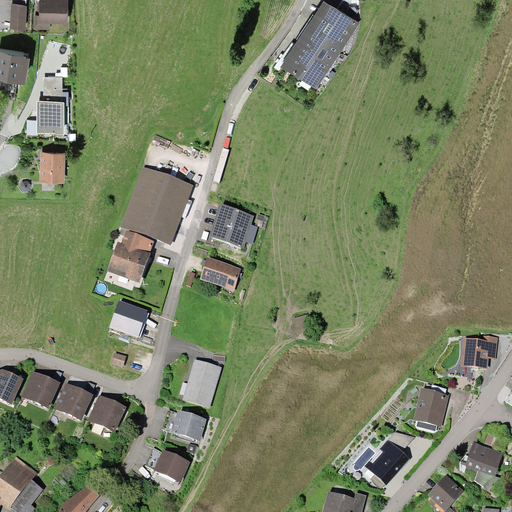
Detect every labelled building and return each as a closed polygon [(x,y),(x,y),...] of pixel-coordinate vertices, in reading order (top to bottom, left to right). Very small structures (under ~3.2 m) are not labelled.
[(39,0),(39,15),(34,15),(34,29),(50,30),(50,23),(68,23),(68,0),(39,0)] [(325,0),(324,2),(337,9),(342,0),(325,0)] [(317,89),(360,23),(337,9),(324,2),(324,1),(314,16),(298,40),(295,45),(292,43),(274,67),(279,71),(281,68),(317,89)] [(11,4),(10,29),(25,31),(27,6),(11,4)] [(298,40),(314,16),(313,15),(296,39),(298,40)] [(0,51),(0,79),(26,85),(30,58),(0,51)] [(62,77),(44,77),(44,101),(63,102),(63,92),(62,77)] [(44,101),(37,101),(37,120),(37,133),(38,133),(54,133),(58,135),(64,135),(65,105),(64,103),(63,102),(44,101)] [(37,133),(37,120),(27,120),(27,135),(38,135),(38,133),(37,133)] [(41,152),(40,182),(64,183),(66,153),(41,152)] [(143,167),(121,227),(171,245),(182,216),(188,199),(194,185),(143,167)] [(193,201),(188,199),(182,216),(186,218),(193,201)] [(244,249),(246,241),(251,224),(254,216),(220,203),(210,236),(244,249)] [(258,227),(251,224),(246,241),(252,244),(258,227)] [(154,241),(126,230),(122,243),(118,242),(107,271),(140,283),(151,253),(150,253),(154,241)] [(205,265),(200,279),(234,291),(241,269),(207,257),(206,260),(205,265)] [(195,273),(191,272),(186,285),(191,287),(195,273)] [(119,300),(110,327),(138,337),(139,335),(147,313),(148,310),(119,300)] [(149,314),(147,313),(139,335),(141,336),(149,314)] [(483,339),(464,338),(461,366),(487,369),(488,358),(496,359),(498,338),(484,336),(483,339)] [(115,353),(112,363),(123,367),(126,356),(115,353)] [(184,395),(182,400),(209,408),(222,367),(194,359),(187,383),(184,395)] [(0,369),(0,399),(12,405),(23,378),(2,369),(0,369)] [(33,371),(21,397),(49,409),(60,383),(58,381),(52,379),(33,371)] [(52,379),(58,381),(62,373),(57,371),(54,373),(52,379)] [(89,382),(84,391),(91,394),(95,385),(89,382)] [(66,383),(55,408),(82,421),(94,395),(91,394),(84,391),(66,383)] [(432,384),(430,390),(445,395),(447,389),(432,384)] [(422,388),(414,420),(419,421),(437,426),(441,427),(449,396),(445,395),(430,390),(422,388)] [(100,394),(88,420),(115,432),(127,406),(100,394)] [(171,432),(177,413),(169,410),(162,429),(171,432)] [(177,413),(171,432),(178,434),(195,440),(200,441),(207,419),(178,410),(177,413)] [(436,431),(437,426),(419,421),(417,426),(436,431)] [(388,440),(402,452),(415,437),(396,432),(388,440)] [(194,443),(195,440),(178,434),(177,437),(194,443)] [(388,440),(364,466),(387,485),(410,459),(402,452),(388,440)] [(504,453),(474,442),(469,456),(466,455),(460,461),(460,470),(465,472),(466,468),(478,472),(474,481),(484,487),(488,492),(501,478),(495,476),(504,453)] [(197,446),(189,443),(187,451),(195,454),(197,446)] [(154,470),(162,452),(154,447),(145,466),(154,470)] [(162,452),(154,470),(160,473),(176,480),(181,483),(191,461),(163,449),(162,452)] [(0,475),(0,506),(1,505),(9,510),(11,507),(18,511),(31,511),(35,508),(32,505),(43,489),(32,479),(37,473),(17,457),(0,475)] [(175,483),(176,480),(160,473),(158,475),(175,483)] [(446,475),(428,495),(446,510),(446,511),(450,507),(465,491),(446,475)] [(89,484),(64,503),(58,511),(85,511),(100,495),(89,484)] [(355,498),(328,491),(322,511),(352,511),(357,498),(355,498)] [(356,492),(355,498),(357,498),(352,511),(362,511),(367,495),(356,492)]
